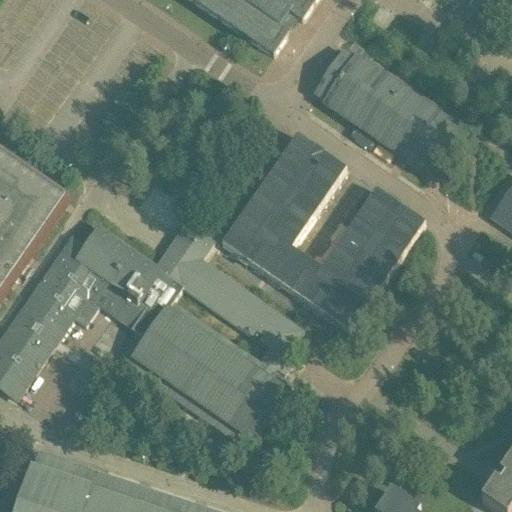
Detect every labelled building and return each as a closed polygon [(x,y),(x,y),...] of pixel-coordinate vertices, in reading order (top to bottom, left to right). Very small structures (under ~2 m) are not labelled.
[(185,0),(274,60),(289,38),(282,33),(285,29),(285,30),(286,30),(288,30),(289,29),(290,29),(291,27),(292,26),(292,25),(292,24),(292,22),(291,21),(292,19),(302,26),(319,0),(185,0)] [(328,107),(326,109),(419,173),(420,171),(431,178),(459,137),(448,130),(450,128),(357,64),(356,66),(345,59),(317,100),(328,107)] [(0,307),(66,211),(0,165),(0,307)] [(511,196),(493,224),(511,237),(511,196)] [(59,261),(20,318),(20,319),(16,324),(16,325),(0,347),(0,392),(1,393),(2,394),(18,405),(55,353),(60,345),(75,324),(86,332),(101,312),(107,316),(112,319),(112,320),(133,334),(133,336),(140,341),(122,368),(247,454),(275,413),(291,390),(292,389),(290,388),(283,383),(291,371),(293,369),(286,364),(297,348),(302,340),(304,336),(202,266),(219,241),(205,231),(191,222),(169,253),(164,261),(160,267),(155,274),(152,271),(148,269),(100,236),(97,241),(92,247),(87,254),(72,244),(70,246),(64,255),(59,261)] [(89,398),(97,404),(105,392),(97,386),(89,398)] [(199,511),(96,477),(39,458),(20,511),(8,511),(0,509),(0,511),(199,511)] [(482,508),(488,511),(511,511),(511,464),(501,481),(493,475),(488,483),(495,488),(482,508)] [(414,511),(392,497),(382,511),(414,511)]
